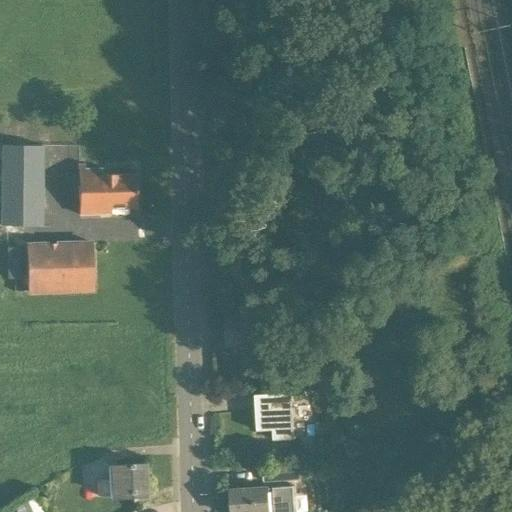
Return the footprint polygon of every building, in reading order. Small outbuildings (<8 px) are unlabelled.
[(42,226),(42,146),(1,146),(0,225),(42,226)] [(85,169),(85,164),(77,165),(79,216),(111,215),(111,209),(136,208),(135,175),(101,176),(101,168),(85,169)] [(28,292),(93,290),(92,244),(26,246),(28,292)] [(9,252),(9,274),(20,274),(19,252),(9,252)] [(243,350),(243,346),(261,346),(261,332),(268,332),(267,311),(227,313),(228,346),(231,346),(231,351),(243,350)] [(301,398),(312,394),(305,378),(295,383),(301,398)] [(295,439),(292,393),(254,395),(254,396),(263,395),(264,409),(256,410),(257,431),(273,430),(273,440),(295,439)] [(266,483),(301,481),(300,464),(265,466),(266,483)] [(109,498),(145,496),(144,466),(108,467),(108,480),(100,481),(101,498),(109,498)] [(270,511),(270,504),(286,503),(285,487),(231,491),(232,504),(230,504),(230,511),(270,511)]
